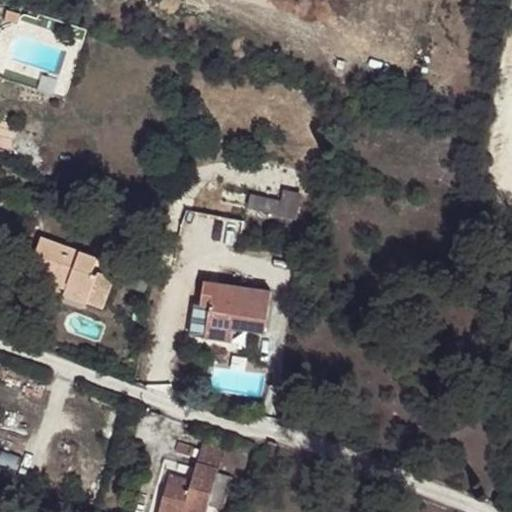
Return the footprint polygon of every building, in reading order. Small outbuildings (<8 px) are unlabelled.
[(14,139),(0,135),(0,154),(10,156),(25,161),(29,148),(13,144),(14,139)] [(283,201),(252,195),(249,207),(296,217),(301,195),(285,192),(283,201)] [(41,236),(27,273),(50,282),(52,277),(68,283),(64,294),(102,308),(113,280),(97,274),(96,275),(91,274),(98,257),(41,236)] [(201,302),(176,298),(171,332),(232,341),(234,327),(265,331),(271,290),(204,281),(201,302)] [(201,443),(196,461),(219,468),(224,450),(201,443)] [(219,468),(196,461),(190,480),(188,487),(168,481),(158,511),(206,511),(209,504),(221,508),(231,476),(218,472),(219,468)] [(190,480),(170,474),(168,481),(188,487),(190,480)]
